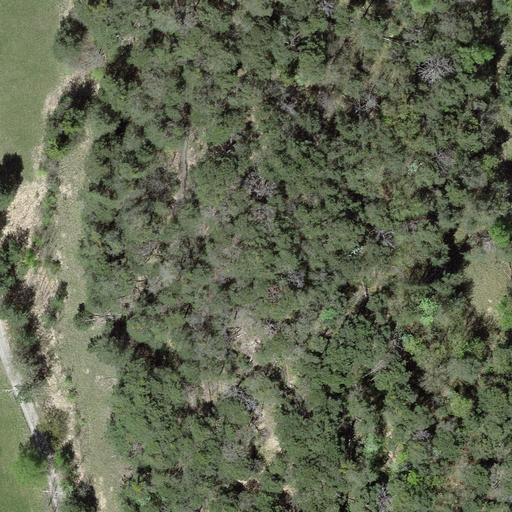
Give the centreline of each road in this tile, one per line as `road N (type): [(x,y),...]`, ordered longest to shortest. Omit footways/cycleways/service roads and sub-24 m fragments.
road 1 (track): [(0,324),(28,420),(70,511)]
road 2 (track): [(511,188),(484,65),(487,0)]
